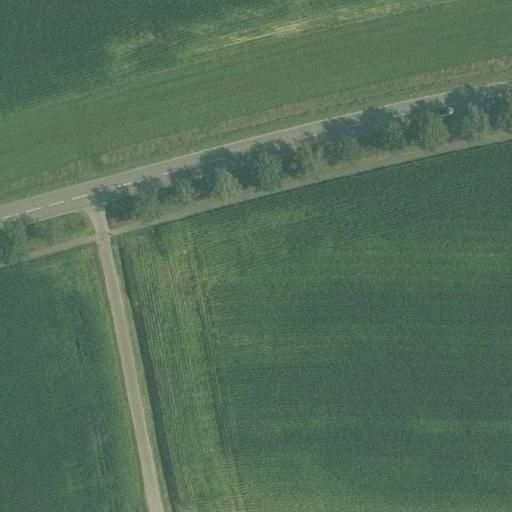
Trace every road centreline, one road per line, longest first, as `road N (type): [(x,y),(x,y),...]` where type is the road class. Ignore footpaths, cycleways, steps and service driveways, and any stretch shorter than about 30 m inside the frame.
road 1 (tertiary): [(89,195),(395,115),(511,93)]
road 2 (unclassified): [(157,511),(89,195)]
